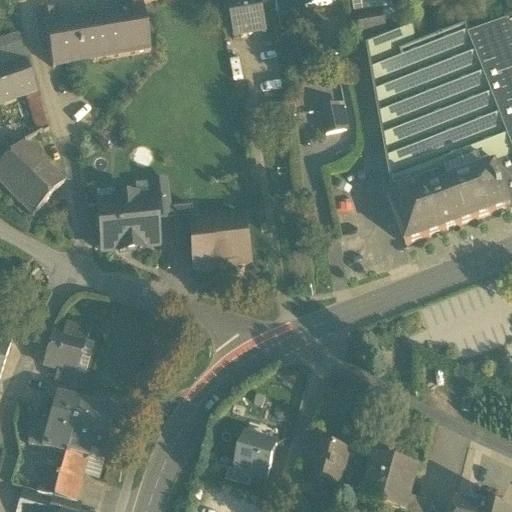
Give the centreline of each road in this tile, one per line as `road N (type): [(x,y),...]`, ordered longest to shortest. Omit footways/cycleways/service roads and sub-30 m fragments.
road 1 (residential): [(511,454),(287,339)]
road 2 (tertiary): [(287,339),(511,248)]
road 3 (tertiary): [(148,511),(162,466),(196,406),(245,361),(287,339)]
road 4 (residential): [(287,339),(76,274)]
road 5 (residential): [(76,274),(19,373),(0,438)]
